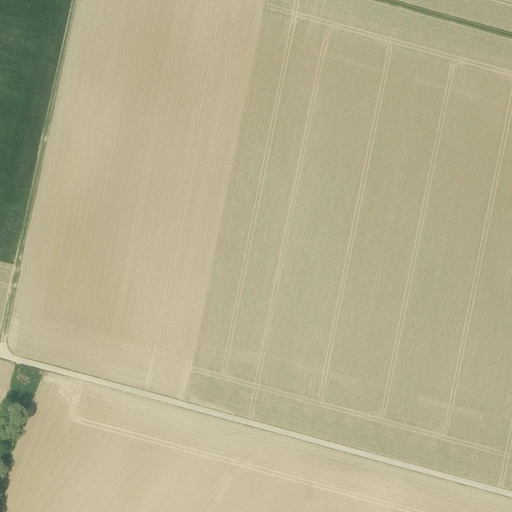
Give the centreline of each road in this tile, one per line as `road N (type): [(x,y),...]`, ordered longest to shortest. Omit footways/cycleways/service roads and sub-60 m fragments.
road 1 (track): [(0,354),(511,494)]
road 2 (track): [(76,0),(0,355)]
road 3 (track): [(511,35),(381,0)]
